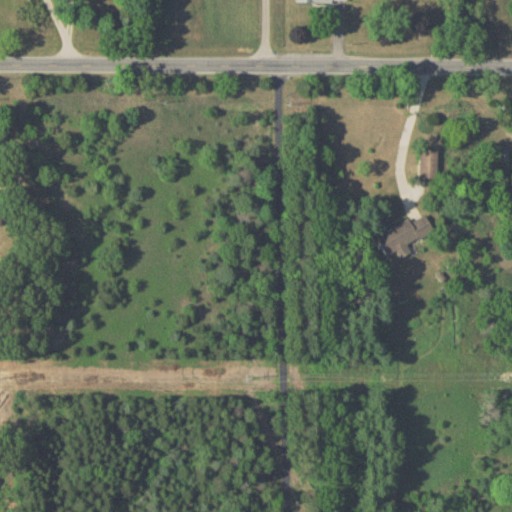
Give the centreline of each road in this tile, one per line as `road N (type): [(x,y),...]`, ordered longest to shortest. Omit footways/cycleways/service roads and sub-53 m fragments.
road 1 (tertiary): [(511,66),(0,63)]
road 2 (residential): [(284,65),(286,511)]
